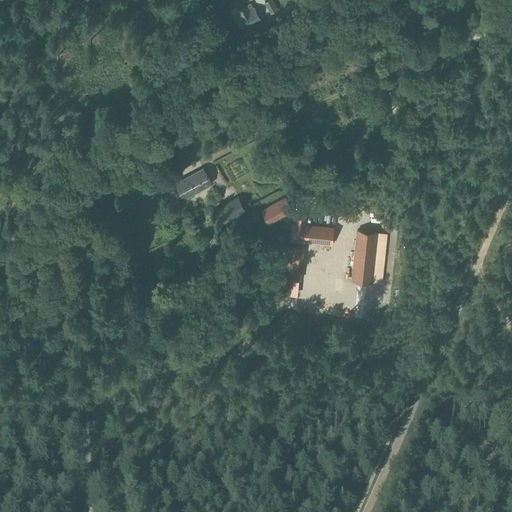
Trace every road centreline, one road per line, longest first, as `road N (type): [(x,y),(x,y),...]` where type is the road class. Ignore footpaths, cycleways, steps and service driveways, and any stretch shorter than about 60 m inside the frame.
road 1 (track): [(0,187),(52,193),(81,209),(85,511)]
road 2 (track): [(511,177),(363,511)]
road 3 (track): [(304,0),(0,146)]
road 4 (track): [(511,31),(467,30),(380,67)]
